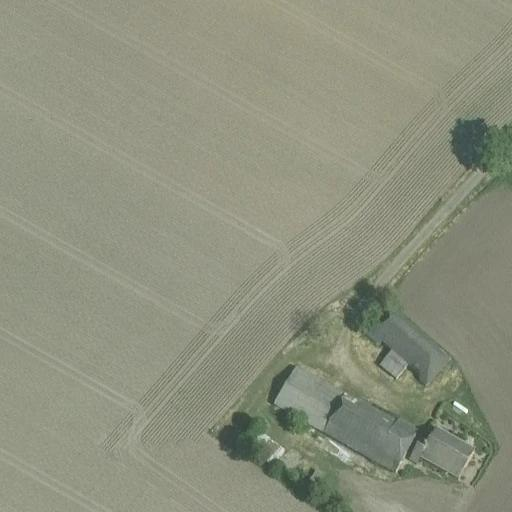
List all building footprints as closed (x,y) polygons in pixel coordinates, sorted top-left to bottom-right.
[(382,345),(419,377),(419,381),(426,387),(450,361),(391,308),(365,335),(377,346),(382,345)] [(344,396),(296,370),(273,406),(323,434),(344,396)] [(398,422),(397,424),(344,396),(323,434),(396,475),(419,433),(398,422)] [(409,462),(417,466),(420,460),(458,482),(474,453),(436,431),(428,445),(421,441),(409,462)] [(262,438),(250,453),(270,469),(282,454),(262,438)]
